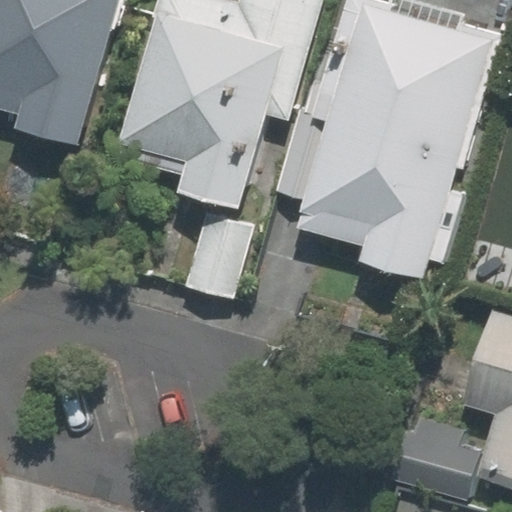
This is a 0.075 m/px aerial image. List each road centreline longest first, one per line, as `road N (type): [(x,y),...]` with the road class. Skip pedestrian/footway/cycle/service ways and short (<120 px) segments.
road 1 (residential): [(0,349),(59,323),(91,319),(290,373),(324,413),(324,440),(312,489),(277,511)]
road 2 (residential): [(244,511),(81,469),(26,420)]
